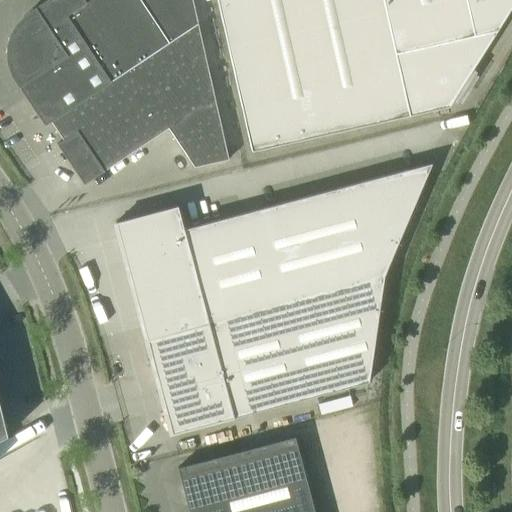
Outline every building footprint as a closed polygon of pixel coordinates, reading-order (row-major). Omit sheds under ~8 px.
[(45,125),(51,121),(90,95),(111,81),(66,16),(87,2),(85,0),(46,0),(33,9),(37,16),(30,19),(25,25),(20,31),(16,37),(14,45),(14,47),(13,54),(14,61),(16,68),(20,74),(24,80),(18,84),(45,125)] [(85,0),(87,2),(66,16),(111,81),(129,69),(169,42),(141,0),(85,0)] [(141,0),(169,42),(198,23),(192,0),(141,0)] [(217,0),(252,151),(332,133),(301,0),(217,0)] [(301,0),(332,133),(410,115),(396,57),(383,0),(301,0)] [(383,0),(396,57),(475,39),(466,0),(383,0)] [(511,0),(466,0),(475,39),(494,34),(511,6),(511,0)] [(198,23),(169,42),(129,69),(168,127),(195,167),(229,159),(198,23)] [(494,34),(475,39),(396,57),(410,115),(449,106),(452,101),(457,104),(477,72),(473,69),(494,34)] [(129,154),(168,127),(129,69),(111,81),(90,95),(129,154)] [(90,95),(51,121),(63,139),(57,144),(84,184),(104,171),(104,170),(129,154),(90,95)] [(153,362),(172,434),(369,382),(384,275),(431,163),(184,229),(177,205),(116,222),(152,360),(150,361),(150,363),(153,362)] [(188,506),(189,511),(315,511),(295,436),(178,467),(183,488),(184,487),(188,506)]
